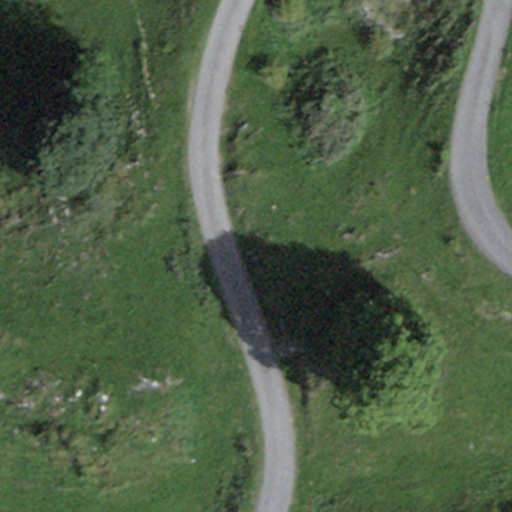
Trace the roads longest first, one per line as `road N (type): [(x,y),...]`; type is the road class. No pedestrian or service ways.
road 1 (unclassified): [(272,511),(274,408),(213,231),(201,152),(239,0)]
road 2 (unclassified): [(499,0),(467,157),(471,194),(511,257)]
